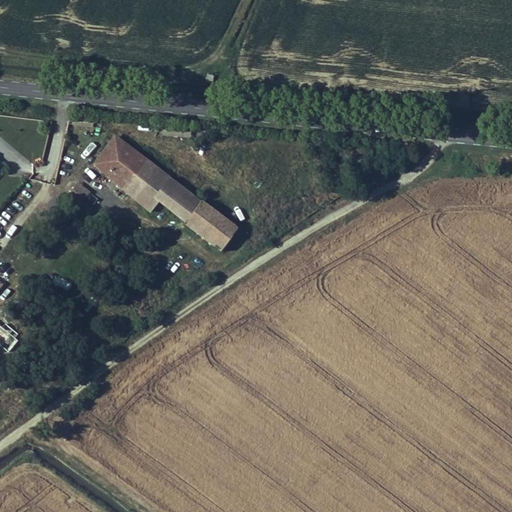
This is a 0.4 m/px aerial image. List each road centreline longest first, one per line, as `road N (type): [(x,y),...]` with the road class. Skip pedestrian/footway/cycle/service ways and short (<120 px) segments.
road 1 (track): [(456,134),(235,279),(0,449)]
road 2 (secondary): [(511,140),(0,86)]
